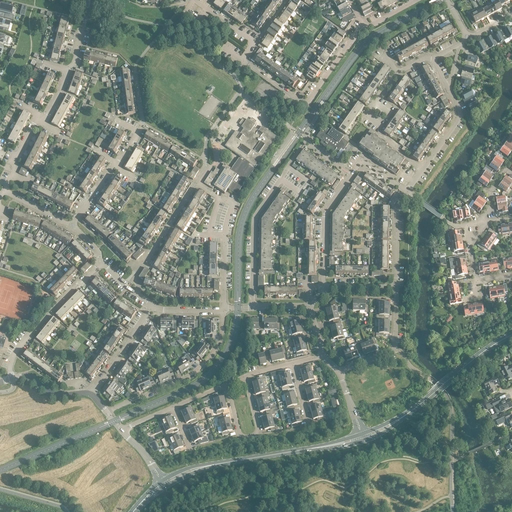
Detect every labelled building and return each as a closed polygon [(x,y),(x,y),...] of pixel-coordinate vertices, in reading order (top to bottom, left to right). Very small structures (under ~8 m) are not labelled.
[(214,5),(218,8),(224,0),(223,0),(216,0),(216,1),(214,5)] [(228,4),(224,0),(218,8),(223,11),(228,4)] [(276,6),(268,0),(265,5),(273,11),(276,6)] [(346,4),(343,0),(340,0),(334,3),(337,8),(346,4)] [(369,4),(366,0),(364,0),(358,4),(360,9),(369,4)] [(386,8),(382,0),(377,3),(380,8),(381,11),(386,8)] [(391,6),(388,0),(381,0),(382,0),(386,8),(391,6)] [(498,1),(497,1),(492,4),(497,12),(502,9),(501,6),(500,6),(498,1)] [(297,7),(290,2),(286,7),(294,12),(297,7)] [(233,7),(228,4),(223,11),(228,15),(233,7)] [(348,9),(346,4),(337,8),(340,13),(348,9)] [(373,12),(369,4),(360,9),(365,17),(373,12)] [(497,12),(492,4),(487,7),(491,15),(497,12)] [(0,5),(0,12),(5,14),(4,18),(12,20),(13,15),(10,15),(12,8),(0,5)] [(273,11),(265,5),(262,10),(269,15),(273,11)] [(238,10),(233,7),(228,15),(232,18),(238,10)] [(294,12),(286,7),(283,11),(291,17),(294,12)] [(491,15),(487,7),(482,10),(486,17),(491,15)] [(351,14),(348,9),(340,13),(343,19),(342,21),(348,23),(348,22),(349,22),(354,19),(352,16),(351,16),(350,14),(351,14)] [(242,14),(238,10),(232,18),(237,21),(242,14)] [(269,15),(262,10),(258,14),(266,20),(269,15)] [(470,14),(471,16),(472,18),(469,19),(473,25),(481,20),(476,13),(475,10),(471,12),(470,14)] [(486,17),(482,10),(476,13),(481,20),(486,17)] [(291,17),(283,11),(280,16),(287,21),(291,17)] [(247,17),(242,14),(237,21),(242,25),(247,17)] [(266,20),(258,14),(255,19),(263,25),(266,20)] [(287,21),(280,16),(276,20),(284,26),(287,21)] [(263,25),(255,19),(250,26),(253,29),(255,27),(259,29),(263,25)] [(284,26),(276,20),(273,25),(281,31),(284,26)] [(10,22),(6,21),(5,23),(0,21),(0,29),(3,30),(8,31),(10,22)] [(450,24),(445,27),(449,35),(452,34),(452,35),(457,32),(455,29),(454,30),(450,24)] [(281,31),(273,25),(270,30),(277,35),(281,31)] [(449,35),(445,27),(440,30),(445,39),(447,38),(447,36),(449,35)] [(511,32),(509,28),(503,31),(502,29),(499,31),(500,33),(504,41),(511,36),(511,32)] [(338,29),(335,34),(342,39),(346,35),(338,29)] [(277,35),(270,30),(266,34),(274,40),(277,35)] [(445,39),(440,30),(435,32),(440,40),(442,39),(443,40),(445,39)] [(440,40),(435,32),(431,35),(436,44),(438,43),(437,42),(440,40)] [(504,41),(500,33),(493,37),(497,45),(504,41)] [(0,45),(7,48),(10,38),(0,34),(0,45)] [(274,40),(266,34),(263,39),(271,45),(274,40)] [(342,39),(335,34),(331,39),(339,44),(342,39)] [(436,44),(431,35),(426,37),(430,45),(433,44),(434,45),(436,44)] [(497,45),(493,37),(486,41),(490,49),(497,45)] [(271,45),(263,39),(260,44),(263,46),(267,49),(271,45)] [(339,44),(331,39),(328,43),(336,49),(339,44)] [(424,39),(419,41),(424,49),(428,46),(424,39)] [(424,49),(419,41),(414,44),(419,52),(424,49)] [(490,49),(486,41),(476,46),(481,54),(490,49)] [(336,49),(328,43),(325,48),(332,53),(336,49)] [(419,52),(414,44),(410,46),(414,54),(419,52)] [(414,54),(410,46),(405,49),(409,57),(414,54)] [(332,53),(325,48),(321,53),(329,58),(332,53)] [(409,57),(405,49),(400,52),(404,60),(409,57)] [(265,57),(258,52),(255,56),(258,58),(255,61),(260,65),(265,57)] [(404,60),(400,52),(395,54),(400,62),(404,60)] [(329,58),(321,53),(318,57),(326,63),(329,58)] [(469,55),(466,63),(464,63),(464,65),(466,66),(475,68),(478,58),(469,55)] [(270,60),(265,57),(260,65),(265,68),(270,60)] [(326,63),(318,57),(315,62),(323,67),(326,63)] [(275,64),(270,60),(265,68),(269,71),(275,64)] [(323,67),(315,62),(311,66),(319,72),(323,67)] [(279,67),(275,64),(269,71),(274,75),(279,67)] [(384,65),(380,69),(388,74),(391,70),(384,65)] [(431,70),(428,65),(420,70),(423,75),(431,70)] [(319,72),(311,66),(308,71),(316,77),(319,72)] [(475,68),(466,66),(464,71),(462,70),(461,73),(464,73),(472,76),(475,68)] [(284,70),(279,67),(274,75),(278,78),(284,70)] [(388,74),(380,69),(377,74),(385,79),(388,74)] [(289,74),(284,70),(278,78),(283,81),(289,74)] [(433,75),(431,70),(423,75),(425,79),(433,75)] [(316,77),(308,71),(305,76),(313,81),(316,77)] [(47,72),(45,77),(53,81),(55,76),(47,72)] [(75,72),(73,77),(82,80),(84,75),(75,72)] [(472,76),(464,73),(460,84),(463,85),(462,87),(466,89),(467,86),(469,86),(472,76)] [(293,77),(289,74),(283,81),(288,85),(293,77)] [(385,79),(377,74),(374,78),(381,83),(385,79)] [(436,80),(433,75),(425,79),(428,84),(436,80)] [(403,76),(400,81),(407,86),(410,82),(403,76)] [(53,81),(45,77),(42,82),(50,86),(53,81)] [(82,80),(73,77),(71,82),(80,85),(82,80)] [(300,82),(293,77),(288,85),(295,90),(297,87),(300,82)] [(381,83),(374,78),(371,83),(378,88),(381,83)] [(439,85),(436,80),(428,84),(431,89),(439,85)] [(407,86),(400,81),(397,85),(404,91),(407,86)] [(50,86),(42,82),(40,87),(48,91),(50,86)] [(80,85),(71,82),(69,87),(78,91),(80,85)] [(378,88),(371,83),(368,87),(375,92),(378,88)] [(404,91),(397,85),(393,90),(401,95),(404,91)] [(441,89),(439,85),(431,89),(433,94),(441,89)] [(48,91),(40,87),(38,92),(46,96),(48,91)] [(78,91),(69,87),(68,93),(76,96),(78,91)] [(375,92),(368,87),(365,91),(372,97),(375,92)] [(444,94),(441,89),(433,94),(436,99),(437,98),(444,94)] [(401,95),(393,90),(390,94),(398,100),(401,95)] [(462,95),(465,99),(463,100),(464,103),(466,102),(474,97),(470,90),(462,95)] [(372,97),(365,91),(361,96),(369,101),(372,97)] [(46,96),(38,92),(35,97),(43,101),(46,96)] [(398,100),(390,94),(387,99),(395,104),(398,100)] [(67,95),(64,100),(72,104),(75,99),(67,95)] [(369,101),(361,96),(358,100),(366,106),(369,101)] [(450,106),(445,96),(440,98),(445,108),(450,106)] [(43,101),(35,97),(33,102),(41,106),(43,101)] [(479,107),(474,97),(466,102),(471,111),(473,110),(475,113),(478,111),(477,108),(479,107)] [(72,104),(64,100),(61,104),(69,109),(72,104)] [(357,102),(354,107),(361,112),(365,107),(357,102)] [(69,109),(61,104),(59,109),(67,114),(69,109)] [(361,112),(354,107),(351,111),(358,116),(361,112)] [(67,114),(59,109),(56,114),(64,118),(67,114)] [(399,110),(396,114),(403,119),(406,115),(399,110)] [(451,115),(444,110),(441,115),(449,121),(451,119),(450,118),(451,115)] [(30,115),(22,111),(20,116),(27,120),(30,115)] [(358,116),(351,111),(347,115),(355,121),(358,116)] [(64,118),(56,114),(54,119),(61,123),(64,118)] [(403,119),(396,114),(392,119),(400,124),(403,119)] [(355,121),(347,115),(344,120),(352,125),(355,121)] [(449,121),(441,115),(438,119),(445,124),(447,122),(448,123),(449,121)] [(27,120),(20,116),(17,121),(25,125),(27,120)] [(239,157),(231,169),(232,170),(231,172),(236,176),(228,189),(236,195),(277,138),(268,131),(262,127),(259,131),(254,127),(255,125),(254,124),(256,121),(252,118),(250,121),(247,119),(246,122),(243,120),(239,124),(242,126),(242,127),(244,129),(240,134),(236,131),(225,146),(239,157)] [(61,123),(54,119),(51,124),(59,128),(61,123)] [(400,124),(392,119),(389,123),(397,128),(400,124)] [(445,124),(438,119),(434,124),(443,130),(445,128),(443,127),(445,124)] [(352,125),(344,120),(341,124),(349,130),(352,125)] [(25,125),(17,121),(14,125),(22,130),(25,125)] [(397,128),(389,123),(386,128),(393,133),(397,128)] [(349,130),(341,124),(338,129),(345,134),(349,130)] [(443,130),(434,124),(431,128),(439,133),(440,131),(441,132),(443,130)] [(22,130),(14,125),(12,130),(20,135),(22,130)] [(321,130),(316,137),(322,141),(320,143),(328,149),(337,155),(340,151),(341,149),(344,150),(347,146),(349,144),(349,143),(342,139),(344,137),(332,129),(331,131),(326,128),(323,132),(321,130)] [(393,133),(386,128),(383,132),(390,137),(393,133)] [(20,135),(12,130),(9,135),(17,139),(20,135)] [(119,130),(116,135),(124,140),(126,135),(119,130)] [(363,140),(360,145),(359,146),(360,148),(362,149),(363,149),(365,151),(368,153),(370,154),(373,157),(372,159),(374,160),(374,159),(376,161),(378,163),(381,165),(383,166),(384,166),(386,168),(387,169),(389,167),(392,170),(394,167),(398,170),(400,167),(404,169),(409,162),(387,147),(388,145),(373,135),(375,133),(370,130),(364,139),(365,139),(364,141),(363,140)] [(430,130),(427,134),(435,141),(437,138),(436,138),(437,135),(430,130)] [(153,134),(149,131),(144,139),(149,141),(153,134)] [(49,137),(41,133),(39,136),(38,135),(37,138),(46,142),(49,137)] [(158,136),(153,134),(149,141),(154,144),(158,136)] [(435,141),(427,134),(424,139),(431,144),(433,142),(434,143),(435,141)] [(17,139),(9,135),(7,140),(15,144),(17,139)] [(124,140),(116,135),(113,140),(121,144),(124,140)] [(163,139),(158,136),(154,144),(158,147),(163,139)] [(501,145),(504,147),(511,152),(511,151),(511,144),(511,143),(511,141),(511,140),(506,137),(501,145)] [(46,142),(37,138),(36,140),(37,141),(36,143),(44,147),(46,142)] [(168,142),(163,139),(158,147),(163,150),(168,142)] [(431,144),(424,139),(420,143),(429,149),(430,147),(429,146),(431,144)] [(121,144),(113,140),(110,144),(118,149),(121,144)] [(172,145),(168,142),(163,150),(168,153),(172,145)] [(44,147),(36,143),(34,146),(33,145),(32,147),(41,152),(44,147)] [(429,149),(420,143),(417,148),(425,153),(426,151),(428,151),(429,149)] [(118,149),(110,144),(107,149),(115,154),(118,149)] [(169,154),(174,157),(179,149),(174,146),(169,154)] [(41,152),(32,147),(31,150),(32,150),(31,153),(39,157),(41,152)] [(511,152),(504,147),(498,154),(501,156),(502,153),(508,157),(511,152)] [(425,153),(417,148),(414,152),(423,158),(424,156),(423,155),(425,153)] [(136,149),(133,154),(141,158),(143,154),(136,149)] [(184,152),(179,149),(174,157),(179,160),(184,152)] [(301,163),(303,164),(305,166),(304,167),(312,172),(312,171),(314,173),(317,174),(316,175),(323,180),(324,179),(328,182),(328,183),(331,186),(336,179),(338,180),(332,188),(334,190),(343,177),(341,176),(340,176),(339,176),(340,175),(338,173),(337,174),(329,168),(329,167),(326,165),(326,166),(317,160),(317,159),(314,157),(314,158),(305,151),(306,151),(304,149),(296,161),(300,164),(301,163)] [(188,155),(184,152),(179,160),(183,162),(188,155)] [(423,158),(414,152),(411,157),(418,162),(420,159),(421,160),(423,158)] [(496,152),(491,160),(501,167),(504,162),(501,160),(503,157),(501,156),(498,154),(496,152)] [(39,157),(31,153),(30,155),(28,155),(27,157),(37,162),(39,157)] [(141,158),(133,154),(130,159),(138,163),(141,158)] [(193,158),(188,155),(183,162),(188,165),(193,158)] [(99,156),(96,161),(104,166),(107,161),(99,156)] [(37,162),(27,157),(26,159),(27,160),(26,162),(34,167),(37,162)] [(198,161),(193,158),(188,165),(193,168),(194,167),(198,161)] [(138,163),(130,159),(127,163),(135,168),(138,163)] [(501,167),(491,160),(485,167),(488,169),(490,171),(492,172),(493,171),(495,171),(497,172),(501,167)] [(104,166),(96,161),(93,165),(101,170),(104,166)] [(34,167),(26,162),(25,165),(23,164),(22,167),(28,170),(32,171),(34,167)] [(135,168),(127,163),(124,168),(132,173),(135,168)] [(214,187),(225,193),(228,189),(236,176),(231,172),(232,170),(231,169),(229,171),(229,170),(230,168),(224,164),(220,171),(216,169),(213,173),(212,172),(204,183),(213,189),(214,187)] [(101,170),(93,165),(90,170),(98,175),(101,170)] [(199,171),(195,168),(189,177),(193,180),(199,171)] [(490,171),(488,169),(482,177),(490,182),(493,177),(488,173),(490,171)] [(98,175),(90,170),(87,174),(95,179),(98,175)] [(353,185),(352,184),(350,187),(351,187),(350,188),(349,188),(348,189),(349,190),(343,199),(342,198),(341,200),(340,201),(341,202),(334,211),(333,210),(332,211),(331,213),(332,214),(331,216),(331,220),(330,220),(330,222),(330,224),(331,224),(331,234),(330,234),(329,236),(329,238),(331,238),(330,249),(329,249),(329,251),(330,251),(330,252),(329,252),(329,255),(330,255),(330,257),(329,257),(329,269),(334,269),(335,258),(335,256),(345,256),(344,253),(335,253),(335,251),(343,251),(343,246),(342,246),(342,244),(342,241),(344,241),(344,236),(344,232),(343,232),(343,229),(343,227),(344,227),(344,222),(344,219),(346,216),(345,215),(347,213),(349,211),(350,211),(352,208),(355,204),(354,203),(355,201),(357,199),(358,200),(361,196),(354,191),(355,190),(362,195),(364,193),(356,187),(357,185),(364,176),(360,173),(353,182),(354,183),(353,185)] [(362,181),(367,184),(372,176),(368,173),(362,181)] [(95,179),(87,174),(84,179),(92,184),(95,179)] [(506,177),(502,182),(510,188),(511,184),(511,175),(508,178),(506,177)] [(112,180),(120,185),(122,187),(125,182),(116,176),(112,180)] [(377,180),(372,176),(367,184),(371,187),(377,180)] [(189,181),(182,177),(179,181),(186,186),(189,181)] [(490,182),(482,177),(477,184),(479,186),(481,183),(486,187),(490,182)] [(92,184),(84,179),(81,183),(88,189),(92,184)] [(120,185),(112,180),(109,185),(117,190),(120,185)] [(381,183),(377,180),(371,187),(376,190),(381,183)] [(186,186),(179,181),(176,186),(183,191),(186,186)] [(510,188),(502,182),(498,187),(504,191),(502,194),(505,195),(510,188)] [(40,185),(35,183),(32,189),(30,188),(28,191),(33,194),(34,192),(36,193),(40,185)] [(88,189),(81,183),(78,188),(85,193),(88,189)] [(385,186),(381,183),(376,190),(380,193),(385,186)] [(45,188),(40,185),(36,193),(39,195),(38,196),(40,197),(45,188)] [(117,190),(109,185),(106,189),(114,195),(117,190)] [(183,191),(176,186),(173,190),(181,195),(183,191)] [(390,189),(385,186),(380,193),(385,197),(390,189)] [(50,190),(45,188),(40,197),(43,199),(43,197),(46,198),(50,190)] [(280,192),(279,193),(278,192),(277,194),(278,194),(272,203),(271,203),(269,206),(270,206),(263,215),(262,214),(260,217),(261,218),(260,220),(260,224),(259,224),(259,228),(260,228),(260,239),(259,239),(258,242),(260,242),(260,253),(258,253),(258,257),(260,257),(259,268),(258,268),(258,270),(259,270),(259,271),(258,271),(258,274),(259,274),(259,276),(258,276),(258,288),(263,288),(264,274),(275,274),(275,271),(264,271),(264,270),(272,270),(272,265),(271,265),(271,260),(272,260),(272,251),(271,251),(271,245),(273,245),(273,236),(272,236),(272,231),(273,231),(273,224),(275,220),(274,219),(278,215),(278,216),(284,208),(283,208),(286,203),(287,204),(290,200),(283,195),(284,194),(291,199),(292,197),(281,188),(279,191),(280,192)] [(114,195),(106,189),(103,194),(111,199),(114,195)] [(394,192),(390,189),(385,197),(389,200),(394,194),(394,192)] [(55,193),(50,190),(46,198),(48,200),(48,201),(50,202),(55,193)] [(181,195),(173,190),(170,195),(178,200),(181,195)] [(206,194),(199,190),(196,194),(203,199),(206,194)] [(472,201),(475,202),(483,208),(486,203),(482,200),(486,195),(479,191),(472,201)] [(318,192),(315,196),(322,202),(325,197),(318,192)] [(60,195),(55,193),(50,202),(52,203),(53,202),(56,203),(60,195)] [(167,193),(164,198),(175,205),(178,200),(170,195),(167,193)] [(111,199),(103,194),(100,198),(108,204),(111,199)] [(203,199),(196,194),(193,199),(200,204),(203,199)] [(399,197),(395,194),(388,204),(392,207),(399,197)] [(505,195),(502,194),(502,197),(496,198),(497,205),(506,203),(505,195)] [(64,198),(60,195),(56,203),(58,205),(57,206),(60,207),(64,198)] [(322,202),(315,196),(312,201),(319,206),(322,202)] [(69,200),(64,198),(60,207),(62,208),(63,207),(65,208),(69,200)] [(108,204),(100,198),(97,203),(104,208),(108,204)] [(175,205),(164,198),(161,203),(164,204),(172,209),(175,205)] [(200,204),(193,199),(190,203),(197,208),(200,204)] [(74,203),(69,200),(65,208),(68,209),(67,211),(72,213),(73,210),(71,209),(74,203)] [(319,206),(312,201),(308,205),(316,211),(319,206)] [(483,208),(475,202),(470,210),(473,214),(476,211),(479,213),(483,208)] [(197,208),(190,203),(187,208),(194,213),(197,208)] [(508,203),(506,203),(497,205),(498,211),(502,210),(502,213),(508,212),(507,208),(508,208),(510,206),(509,204),(508,203)] [(172,209),(164,204),(161,209),(169,214),(172,209)] [(316,211),(308,205),(305,210),(313,215),(316,211)] [(461,209),(462,211),(463,220),(469,219),(469,215),(470,215),(470,216),(472,216),(473,214),(470,210),(467,205),(466,206),(466,205),(465,206),(461,209)] [(194,213),(187,208),(184,213),(192,218),(194,213)] [(16,210),(14,217),(13,220),(18,222),(21,213),(18,212),(19,211),(16,210)] [(160,211),(157,215),(164,220),(168,216),(160,211)] [(463,220),(462,211),(453,212),(454,218),(456,218),(457,221),(463,220)] [(23,214),(21,213),(18,222),(23,223),(26,213),(24,212),(23,214)] [(192,218),(184,213),(181,217),(189,222),(192,218)] [(95,219),(90,215),(86,221),(84,219),(82,222),(86,225),(87,224),(89,226),(95,219)] [(164,220),(157,215),(154,220),(161,225),(164,220)] [(34,217),(31,216),(28,225),(34,227),(37,216),(34,216),(34,217)] [(39,217),(37,216),(34,227),(39,228),(42,220),(39,219),(39,217)] [(189,222),(181,217),(178,222),(186,227),(189,222)] [(99,222),(95,219),(89,226),(91,228),(90,229),(92,230),(99,222)] [(161,225),(154,220),(151,224),(158,229),(161,225)] [(45,221),(40,229),(45,232),(51,223),(49,221),(48,223),(45,221)] [(103,226),(99,222),(92,230),(94,232),(95,231),(97,233),(103,226)] [(186,227),(178,222),(175,227),(183,231),(186,227)] [(53,224),(51,223),(45,232),(50,235),(55,227),(52,225),(53,224)] [(158,229),(151,224),(148,229),(155,234),(158,229)] [(509,234),(508,225),(500,226),(500,225),(497,225),(498,229),(499,235),(502,235),(509,234)] [(107,229),(103,226),(97,233),(99,234),(99,236),(100,237),(107,229)] [(57,228),(55,227),(50,235),(55,238),(60,228),(58,227),(57,228)] [(62,230),(60,228),(55,238),(59,240),(64,233),(61,231),(62,230)] [(112,233),(107,229),(100,237),(102,239),(103,238),(106,240),(112,233)] [(155,234),(148,229),(145,233),(152,238),(155,234)] [(174,229),(171,233),(179,238),(182,233),(174,229)] [(489,233),(485,239),(492,244),(497,238),(494,236),(496,234),(494,232),(490,230),(489,232),(489,233)] [(451,237),(453,244),(461,243),(460,232),(454,233),(454,236),(451,237)] [(66,234),(64,233),(59,240),(64,243),(69,234),(67,233),(66,234)] [(152,238),(145,233),(141,238),(149,243),(152,238)] [(179,238),(171,233),(168,238),(176,243),(179,238)] [(71,235),(69,234),(64,243),(69,246),(74,238),(71,237),(71,235)] [(118,239),(114,235),(107,241),(109,243),(108,244),(110,246),(118,239)] [(149,243),(141,238),(138,242),(146,247),(149,243)] [(176,243),(168,238),(165,243),(173,247),(176,243)] [(121,243),(118,239),(110,246),(112,248),(113,247),(115,249),(121,243)] [(492,244),(485,239),(481,245),(483,247),(481,249),(484,251),(486,249),(488,250),(492,244)] [(79,243),(76,241),(70,247),(74,251),(82,244),(80,242),(79,243)] [(125,247),(121,243),(115,249),(117,251),(116,252),(118,254),(125,247)] [(173,247),(165,243),(163,247),(171,252),(173,247)] [(463,250),(461,243),(453,244),(454,252),(457,251),(457,254),(462,253),(462,251),(463,250)] [(83,246),(82,244),(74,251),(78,255),(84,249),(82,247),(83,246)] [(129,251),(125,247),(118,254),(120,256),(121,255),(123,257),(129,251)] [(171,252),(163,247),(160,252),(168,257),(171,252)] [(86,251),(84,249),(78,255),(77,256),(77,257),(77,258),(78,259),(79,260),(80,260),(81,260),(82,259),(89,252),(87,250),(86,251)] [(145,252),(141,249),(133,257),(136,260),(145,252)] [(133,255),(129,251),(123,257),(125,259),(124,260),(127,264),(130,261),(128,260),(133,255)] [(91,253),(89,252),(82,259),(86,263),(88,261),(92,257),(90,254),(91,253)] [(168,257),(160,252),(157,257),(165,261),(168,257)] [(466,256),(461,257),(452,259),(454,269),(465,267),(464,260),(466,259),(466,256)] [(165,261),(157,257),(155,262),(162,266),(165,261)] [(511,268),(511,258),(506,260),(505,259),(502,259),(504,269),(511,268)] [(497,261),(489,263),(491,272),(498,270),(498,267),(501,267),(500,264),(497,264),(497,261)] [(92,266),(89,262),(80,270),(84,274),(92,266)] [(162,266),(155,262),(152,266),(160,271),(162,266)] [(491,272),(489,263),(482,264),(482,267),(479,267),(480,273),(483,272),(483,273),(491,272)] [(389,264),(380,264),(380,270),(383,270),(387,270),(387,272),(390,272),(390,267),(389,267),(389,264)] [(72,267),(68,270),(75,277),(78,273),(72,267)] [(467,275),(465,267),(454,269),(455,280),(464,278),(464,275),(467,275)] [(145,268),(139,277),(143,280),(145,277),(149,271),(145,268)] [(75,277),(68,270),(64,274),(71,281),(75,277)] [(71,281),(64,274),(61,278),(67,285),(71,281)] [(95,280),(90,286),(94,289),(100,283),(98,281),(99,280),(96,276),(94,279),(95,280)] [(67,285),(61,278),(57,282),(63,289),(67,285)] [(152,279),(146,278),(143,286),(147,287),(146,289),(149,289),(152,279)] [(157,281),(152,279),(149,289),(151,290),(151,289),(154,290),(157,281)] [(63,289),(57,282),(53,286),(59,292),(63,289)] [(448,284),(450,294),(459,293),(457,285),(459,285),(459,282),(448,284)] [(102,285),(100,283),(94,289),(98,293),(105,286),(103,284),(102,285)] [(167,284),(162,283),(159,293),(161,294),(162,292),(164,293),(167,284)] [(59,292),(53,286),(49,290),(55,296),(59,292)] [(107,288),(105,286),(98,293),(102,297),(108,291),(106,289),(107,288)] [(178,288),(172,286),(169,296),(171,297),(172,295),(175,296),(178,288)] [(504,287),(496,288),(498,297),(505,296),(505,293),(507,292),(507,289),(504,290),(504,287)] [(498,297),(496,288),(489,289),(489,292),(486,293),(487,296),(490,295),(490,298),(498,297)] [(78,291),(74,295),(81,301),(85,297),(79,291),(78,291)] [(110,293),(108,291),(102,297),(106,301),(113,293),(111,292),(110,293)] [(115,295),(113,293),(106,301),(110,305),(116,298),(114,296),(115,295)] [(460,300),(459,293),(450,294),(451,302),(450,302),(450,305),(462,303),(461,300),(460,300)] [(81,301),(74,295),(71,299),(77,305),(81,301)] [(77,305),(71,299),(67,303),(73,309),(77,305)] [(118,300),(113,307),(117,310),(123,302),(121,300),(120,302),(118,300)] [(379,303),(379,309),(389,309),(390,303),(383,303),(383,300),(376,300),(376,303),(379,303)] [(353,301),(353,304),(350,304),(350,305),(348,305),(348,312),(353,312),(353,311),(359,311),(359,301),(353,301)] [(366,301),(359,301),(359,311),(365,311),(365,312),(368,312),(368,306),(365,306),(366,301)] [(125,303),(123,302),(117,310),(122,314),(127,306),(125,305),(125,303)] [(73,309),(67,303),(63,306),(69,313),(73,309)] [(482,303),(475,305),(476,313),(484,312),(483,309),(486,309),(486,306),(483,306),(482,303)] [(326,309),(328,315),(337,313),(336,307),(337,307),(336,304),(330,305),(331,308),(326,309)] [(476,313),(475,305),(468,306),(463,307),(465,317),(473,315),(473,314),(476,313)] [(69,313),(63,306),(59,310),(66,317),(69,313)] [(129,308),(127,306),(122,314),(126,317),(132,308),(130,306),(129,308)] [(134,309),(132,308),(126,317),(125,319),(129,322),(131,320),(136,312),(134,311),(134,309)] [(389,309),(379,309),(379,315),(376,315),(376,318),(382,318),(382,315),(389,316),(389,309)] [(66,317),(59,310),(55,314),(62,321),(66,317)] [(339,319),(337,313),(328,315),(329,322),(334,320),(334,323),(341,321),(340,319),(339,319)] [(60,323),(53,317),(50,321),(57,327),(60,323)] [(299,321),(294,322),(294,319),(293,320),(292,318),(288,318),(288,321),(288,324),(289,323),(291,330),(301,327),(299,321)] [(382,318),(376,318),(376,321),(379,321),(379,327),(389,327),(389,321),(382,321),(382,318)] [(161,328),(161,329),(166,329),(166,328),(167,328),(167,319),(161,319),(161,320),(160,321),(157,321),(157,327),(161,327),(161,328)] [(173,319),(167,319),(167,328),(173,328),(173,332),(176,332),(176,321),(174,321),(173,320),(173,319)] [(182,328),(188,328),(188,319),(182,319),(182,320),(181,321),(179,321),(179,328),(182,328)] [(195,319),(188,319),(188,328),(194,328),(198,328),(198,321),(195,321),(194,320),(195,319)] [(207,323),(207,329),(216,329),(216,323),(215,323),(214,322),(214,320),(203,319),(203,323),(207,323)] [(259,331),(261,331),(261,325),(259,324),(259,320),(252,320),(252,330),(259,330),(259,331)] [(264,325),(261,325),(261,331),(264,331),(264,330),(270,330),(271,320),(264,320),(264,325)] [(277,320),(271,320),(270,330),(277,330),(277,331),(280,331),(280,325),(277,325),(277,320)] [(57,327),(50,321),(46,325),(53,331),(57,327)] [(341,324),(341,321),(334,323),(335,326),(330,327),(332,333),(342,330),(340,324),(341,324)] [(53,331),(46,325),(43,330),(50,336),(53,331)] [(147,328),(144,333),(151,338),(155,333),(156,330),(151,326),(149,328),(148,329),(147,328)] [(123,331),(118,327),(114,331),(122,337),(123,334),(125,335),(128,331),(125,329),(123,331)] [(302,333),(301,327),(291,330),(292,336),(291,336),(292,339),(298,337),(297,334),(302,333)] [(389,327),(379,327),(379,333),(376,333),(376,336),(382,336),(382,334),(389,334),(389,327)] [(216,329),(207,329),(206,335),(205,335),(205,338),(214,338),(214,336),(214,335),(216,335),(216,329)] [(50,336),(43,330),(39,334),(46,340),(50,336)] [(109,334),(111,336),(120,342),(122,340),(120,339),(122,337),(114,331),(112,330),(109,334)] [(343,337),(342,330),(332,333),(333,339),(338,338),(339,341),(345,339),(344,336),(343,337)] [(151,338),(144,333),(140,338),(141,339),(142,340),(140,342),(146,346),(148,343),(151,338)] [(46,340),(39,334),(36,338),(43,344),(46,340)] [(120,342),(111,336),(108,340),(116,345),(117,343),(119,344),(120,342)] [(299,340),(298,337),(292,339),(293,341),(294,341),(295,347),(305,345),(303,338),(299,340)] [(372,341),(366,343),(370,353),(376,351),(373,344),(376,343),(374,337),(371,338),(372,341)] [(116,345),(108,340),(105,345),(114,351),(115,349),(114,348),(116,345)] [(201,343),(197,348),(205,354),(209,349),(207,348),(207,347),(209,345),(204,341),(202,344),(201,343)] [(359,343),(357,344),(359,349),(362,349),(364,355),(370,353),(366,343),(360,345),(359,343)] [(135,345),(132,350),(139,356),(143,351),(145,353),(147,350),(139,344),(137,346),(136,346),(135,345)] [(359,349),(357,344),(354,345),(355,347),(349,349),(353,359),(359,357),(356,350),(359,349)] [(114,351),(105,345),(102,349),(109,355),(111,352),(112,353),(114,351)] [(307,351),(305,345),(295,347),(297,353),(296,353),(296,356),(302,355),(302,352),(307,351)] [(282,349),(276,351),(278,361),(284,359),(283,353),(285,352),(284,346),(281,347),(282,349)] [(205,354),(197,348),(194,353),(192,356),(197,360),(199,358),(200,358),(201,359),(205,354)] [(20,357),(24,359),(24,360),(25,358),(27,360),(33,353),(28,349),(24,355),(22,354),(20,357)] [(347,361),(353,359),(349,349),(343,352),(342,349),(340,350),(342,356),(345,355),(347,361)] [(139,356),(132,350),(128,355),(129,356),(129,357),(128,359),(133,363),(135,361),(136,361),(139,356)] [(268,356),(266,350),(263,351),(264,354),(258,355),(260,365),(267,364),(265,357),(268,356)] [(269,350),(266,350),(268,356),(270,356),(272,362),(278,361),(276,351),(270,352),(269,350)] [(101,351),(98,355),(106,362),(107,360),(106,359),(108,356),(101,351)] [(37,356),(33,353),(27,360),(30,362),(29,363),(31,365),(37,356)] [(187,359),(181,362),(186,370),(192,367),(191,366),(191,365),(193,364),(188,354),(185,356),(187,359)] [(106,362),(98,355),(94,360),(101,365),(103,363),(104,364),(106,362)] [(42,359),(37,356),(31,365),(33,366),(34,365),(36,367),(42,359)] [(46,363),(42,359),(36,367),(38,368),(37,370),(40,371),(46,363)] [(101,365),(94,360),(92,362),(91,361),(89,363),(99,370),(101,368),(100,367),(101,365)] [(123,363),(119,368),(127,373),(130,368),(132,365),(126,362),(125,364),(124,364),(123,363)] [(186,370),(181,362),(176,366),(174,368),(177,374),(179,372),(180,372),(181,374),(186,370)] [(50,366),(46,363),(40,371),(42,373),(43,371),(45,373),(50,366)] [(99,370),(89,363),(88,365),(90,366),(88,368),(95,374),(97,372),(98,372),(99,370)] [(301,370),(302,376),(312,374),(311,368),(312,368),(311,365),(305,366),(306,369),(301,370)] [(55,369),(50,366),(45,373),(47,375),(46,376),(48,378),(55,369)] [(508,367),(500,370),(504,379),(507,378),(508,379),(509,380),(511,378),(511,376),(510,372),(511,371),(511,372),(511,366),(508,368),(508,367)] [(95,374),(88,368),(84,373),(90,377),(89,379),(91,381),(94,377),(95,377),(93,376),(95,374)] [(127,373),(119,368),(115,373),(117,374),(117,375),(115,377),(119,380),(119,381),(124,385),(127,382),(122,379),(123,378),(127,373)] [(168,369),(162,372),(166,380),(171,378),(171,377),(171,376),(174,375),(171,368),(168,370),(168,369)] [(59,372),(55,369),(48,378),(50,379),(51,378),(53,380),(59,372)] [(279,376),(281,382),(291,379),(289,373),(286,374),(285,371),(278,373),(278,376),(279,376)] [(63,376),(59,372),(53,380),(56,381),(55,383),(59,386),(61,383),(59,382),(63,376)] [(148,378),(142,380),(146,389),(152,386),(151,385),(151,384),(154,383),(149,372),(146,373),(148,378)] [(166,380),(162,372),(156,374),(157,375),(154,376),(156,382),(159,381),(160,382),(160,383),(166,380)] [(314,380),(312,374),(302,376),(304,382),(309,381),(309,384),(315,382),(315,380),(314,380)] [(254,389),(264,386),(267,386),(265,377),(259,378),(259,381),(253,383),(254,389)] [(496,377),(491,380),(483,384),(486,390),(487,389),(488,392),(489,391),(491,395),(497,392),(494,386),(495,386),(494,385),(499,383),(496,377)] [(106,385),(114,391),(116,393),(120,388),(121,389),(123,386),(114,379),(112,381),(111,381),(110,380),(106,385)] [(292,385),(291,379),(281,382),(282,388),(282,391),(288,389),(288,387),(292,385)] [(146,389),(142,380),(137,383),(134,384),(136,391),(139,390),(140,390),(140,391),(146,389)] [(306,390),(307,396),(317,393),(316,387),(317,387),(316,384),(310,386),(310,389),(306,390)] [(114,391),(106,385),(103,390),(104,391),(104,392),(102,394),(106,397),(105,398),(109,401),(111,398),(111,397),(111,396),(110,396),(114,391)] [(266,392),(264,386),(254,389),(256,395),(262,393),(263,396),(269,394),(268,392),(266,392)] [(284,395),(286,401),(296,399),(294,393),(289,394),(289,391),(283,393),(283,396),(284,395)] [(319,400),(317,393),(307,396),(309,402),(314,401),(314,404),(320,402),(320,399),(319,400)] [(270,397),(269,394),(263,396),(264,399),(257,400),(259,406),(269,404),(267,398),(270,397)] [(214,399),(215,406),(225,403),(224,397),(219,398),(218,395),(212,397),(213,400),(214,399)] [(297,405),(296,399),(286,401),(287,407),(286,408),(287,410),(293,409),(293,406),(297,405)] [(491,403),(493,407),(497,405),(501,412),(511,406),(508,400),(507,400),(506,400),(505,401),(503,402),(504,402),(501,403),(499,399),(491,403)] [(321,405),(320,402),(314,404),(315,406),(310,407),(312,413),(322,411),(320,405),(321,405)] [(227,409),(225,403),(215,406),(217,412),(216,412),(217,415),(223,413),(222,410),(227,409)] [(270,410),(269,404),(259,406),(260,412),(267,411),(268,414),(274,412),(273,409),(270,410)] [(181,412),(184,418),(193,414),(191,408),(192,408),(191,405),(185,408),(186,410),(181,412)] [(294,412),(293,409),(287,410),(288,413),(289,413),(290,419),(300,416),(299,410),(294,412)] [(323,417),(322,411),(312,413),(313,420),(318,418),(319,421),(325,420),(324,417),(323,417)] [(274,415),(274,412),(268,414),(268,416),(262,418),(263,424),(273,421),(271,415),(274,415)] [(196,420),(193,414),(184,418),(186,424),(191,422),(192,424),(198,422),(197,419),(196,420)] [(161,421),(164,427),(173,423),(170,417),(166,419),(165,416),(159,419),(160,421),(161,421)] [(302,423),(300,416),(290,419),(292,425),(291,425),(292,428),(299,426),(298,423),(302,423)] [(219,421),(221,427),(231,425),(229,418),(224,420),(224,417),(218,418),(218,421),(219,421)] [(275,428),(273,421),(263,424),(265,430),(271,428),(272,431),(278,430),(277,427),(275,428)] [(175,428),(173,423),(164,427),(166,432),(165,433),(166,435),(172,433),(171,430),(175,428)] [(189,431),(192,436),(201,432),(199,427),(200,426),(198,424),(193,426),(194,429),(189,431)] [(232,431),(231,425),(221,427),(222,433),(222,436),(228,435),(228,432),(232,431)] [(204,438),(201,432),(192,436),(194,442),(199,440),(200,443),(206,440),(205,438),(204,438)] [(169,440),(171,445),(181,441),(178,435),(174,437),(173,435),(167,437),(168,440),(169,440)] [(183,447),(181,441),(171,445),(174,451),(173,451),(174,454),(180,452),(179,449),(183,447)] [(155,442),(148,445),(154,453),(158,451),(155,442)]
